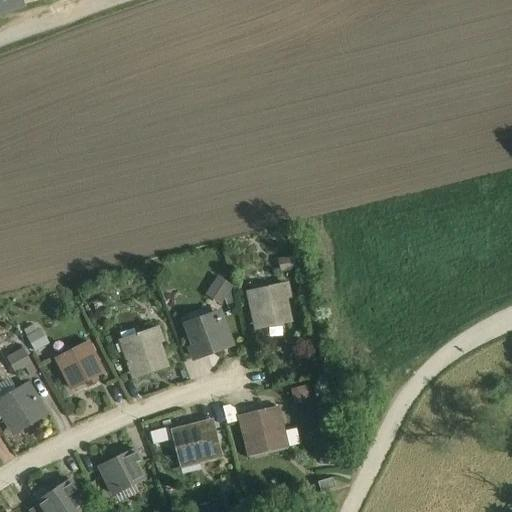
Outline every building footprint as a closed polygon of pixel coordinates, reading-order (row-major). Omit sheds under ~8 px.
[(21,0),(0,0),(0,12),(23,6),(21,0)] [(217,273),(205,293),(221,303),(233,284),(217,273)] [(287,284),(248,293),(256,325),(290,317),(286,298),(290,297),(287,284)] [(231,345),(220,316),(188,328),(195,348),(191,350),(195,359),(231,345)] [(34,349),(46,343),(37,323),(25,328),(34,349)] [(158,329),(121,342),(132,373),(165,361),(159,343),(162,341),(158,329)] [(89,343),(56,360),(71,389),(104,372),(89,343)] [(23,350),(10,358),(17,372),(31,364),(23,350)] [(10,379),(0,385),(0,400),(17,391),(10,379)] [(12,431),(45,412),(28,384),(17,391),(0,400),(0,402),(10,419),(6,421),(12,431)] [(278,409),(240,419),(250,459),(276,453),(274,444),(281,443),(277,423),(281,422),(278,409)] [(212,424),(175,434),(183,464),(219,454),(212,424)] [(170,429),(158,432),(160,441),(172,438),(170,429)] [(135,450),(100,467),(114,495),(145,479),(137,464),(141,462),(135,450)] [(71,481),(38,503),(44,511),(78,511),(84,509),(74,494),(78,492),(71,481)]
